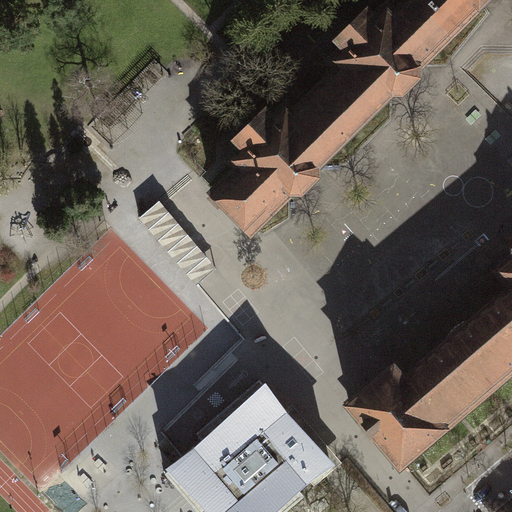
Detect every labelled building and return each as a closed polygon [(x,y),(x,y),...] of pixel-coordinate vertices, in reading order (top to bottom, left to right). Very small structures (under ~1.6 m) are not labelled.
[(267,112),(238,139),(244,146),(231,160),(238,167),(214,191),(252,230),(291,192),(301,192),(319,175),(318,165),(392,93),(402,93),(419,77),(419,66),(486,0),(409,0),(396,13),(388,5),(374,18),(368,13),(340,40),(346,47),(332,60),(339,68),(295,112),(287,104),(273,118),(267,112)] [(139,217),(149,228),(167,212),(157,201),(139,217)] [(167,212),(149,228),(197,284),(215,268),(167,212)] [(401,464),(511,368),(511,259),(499,271),(511,285),(511,286),(405,377),(395,365),(350,403),(401,464)] [(331,462),(259,380),(197,434),(203,440),(165,472),(199,511),(206,511),(209,510),(210,511),(285,511),(305,495),(299,489),(331,462)]
